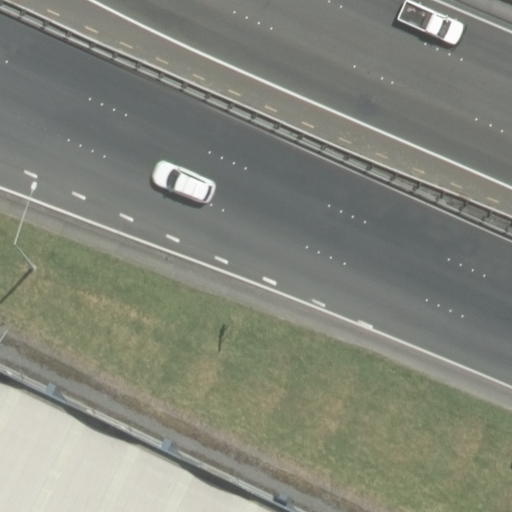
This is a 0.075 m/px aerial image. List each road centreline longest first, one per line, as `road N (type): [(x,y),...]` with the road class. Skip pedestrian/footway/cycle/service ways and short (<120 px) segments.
road 1 (trunk): [(511,316),(92,124)]
road 2 (track): [(0,340),(342,511)]
road 3 (trunk): [(221,0),(508,125)]
